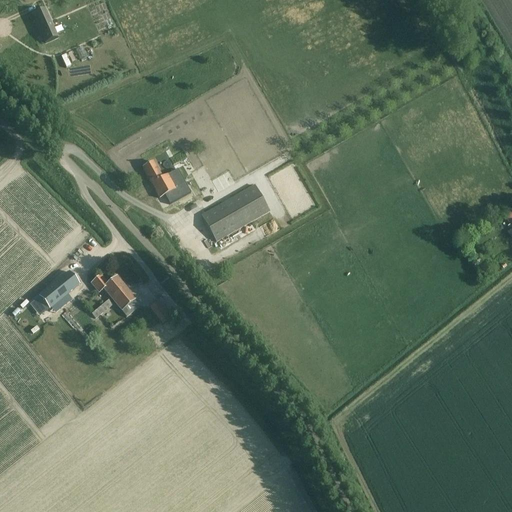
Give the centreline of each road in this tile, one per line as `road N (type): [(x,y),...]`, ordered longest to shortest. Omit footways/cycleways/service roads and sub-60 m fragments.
road 1 (unclassified): [(351,511),(294,411),(81,177)]
road 2 (unclassified): [(81,177),(153,289)]
